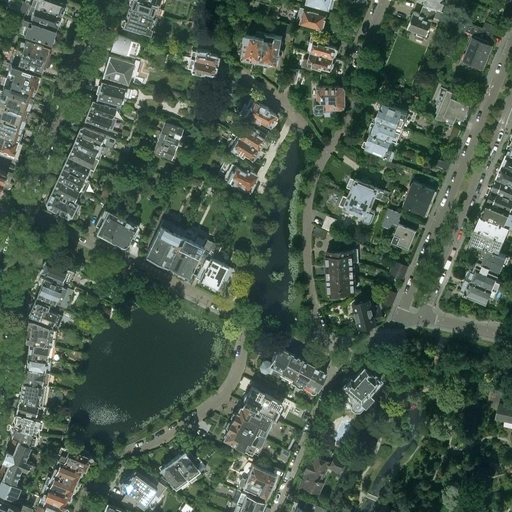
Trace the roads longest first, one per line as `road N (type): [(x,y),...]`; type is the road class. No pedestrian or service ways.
road 1 (residential): [(511,48),(397,321)]
road 2 (residential): [(249,319),(235,377),(223,393),(185,424),(101,466),(79,511)]
road 3 (residential): [(24,205),(249,319)]
road 4 (residential): [(421,316),(511,99)]
road 5 (residential): [(329,154),(311,199),(308,251),(313,307),(333,362)]
road 6 (residential): [(36,169),(103,0)]
road 7 (residential): [(384,0),(356,67),(348,124),(329,154)]
road 8 (residential): [(333,362),(271,511)]
road 9 (residential): [(329,154),(292,112),(232,68)]
